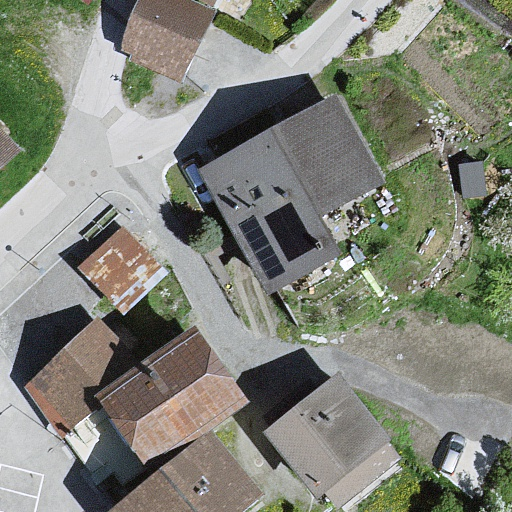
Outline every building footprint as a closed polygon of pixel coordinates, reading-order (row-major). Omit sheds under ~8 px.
[(150,0),(136,0),(111,62),(178,95),(210,25),(150,0)] [(189,0),(210,12),(215,0),(189,0)] [(193,186),(261,307),(336,272),(318,233),(379,198),(331,107),(193,186)] [(0,148),(0,183),(18,169),(0,148)] [(112,238),(72,275),(117,323),(162,283),(112,238)] [(137,368),(97,327),(20,384),(48,425),(137,368)] [(190,343),(93,403),(140,477),(243,415),(190,343)] [(333,386),(258,438),(312,511),(339,511),(394,470),(333,386)] [(201,446),(117,511),(249,511),(254,509),(201,446)]
